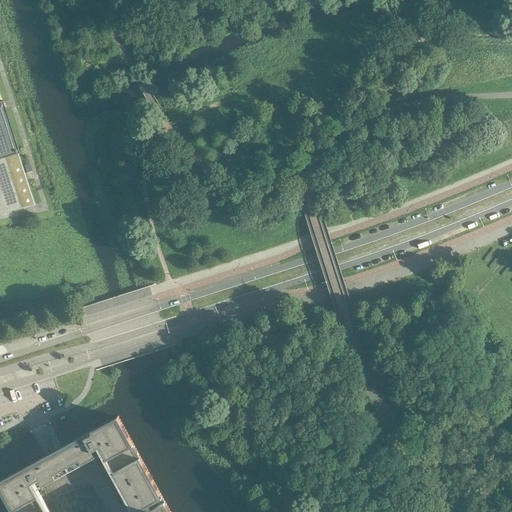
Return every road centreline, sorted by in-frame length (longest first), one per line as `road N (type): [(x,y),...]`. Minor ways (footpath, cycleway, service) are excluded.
road 1 (secondary): [(511,183),(386,233),(0,358)]
road 2 (secondary): [(0,371),(341,266),(511,201)]
